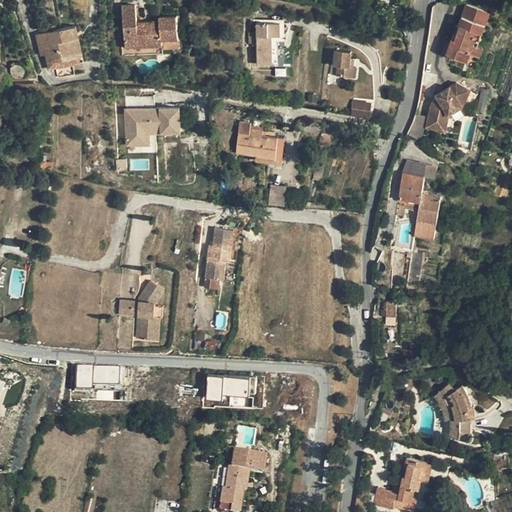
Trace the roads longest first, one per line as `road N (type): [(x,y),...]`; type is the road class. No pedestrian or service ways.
road 1 (residential): [(424,0),(409,105),(371,217),(366,369),(345,511)]
road 2 (unknown): [(94,0),(95,62),(80,77),(41,68),(26,16)]
